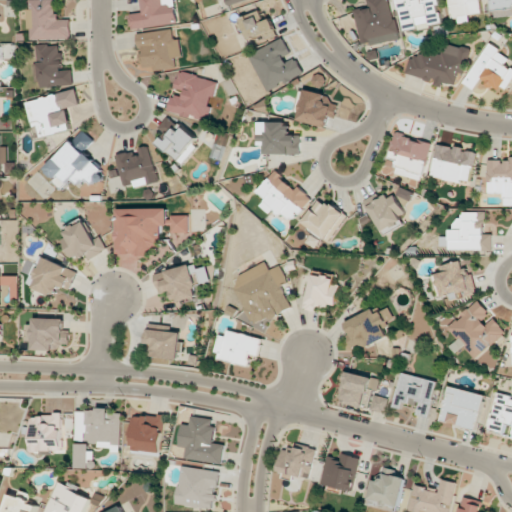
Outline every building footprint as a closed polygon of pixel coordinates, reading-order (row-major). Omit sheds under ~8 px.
[(71,19),(59,19),(58,0),(29,0),(30,40),(71,39),(71,19)] [(174,0),(141,0),(143,12),(130,14),(131,29),(177,23),(174,0)] [(355,9),(361,43),(370,42),(371,45),(398,40),(390,0),(367,0),(369,6),(355,9)] [(441,24),(437,0),(398,0),(403,29),(441,24)] [(480,0),(449,0),(452,22),(470,21),(469,15),(481,13),(480,0)] [(511,15),(511,0),(493,0),(495,17),(511,15)] [(239,19),(243,30),(245,29),(249,39),(261,34),(263,39),(277,33),(271,19),(264,21),(260,10),(239,19)] [(138,33),(139,48),(142,48),(144,71),(177,67),(176,58),(182,57),(180,38),(174,39),(173,29),(138,33)] [(305,75),(296,55),(292,57),(284,38),(250,53),(266,91),(305,75)] [(407,75),(443,83),(444,82),(461,85),(468,48),(445,43),(442,57),(412,51),(407,75)] [(74,85),(72,69),(63,69),(61,44),(37,46),(38,64),(36,64),(37,88),(74,85)] [(465,83),(475,89),(481,79),(499,90),(502,86),(507,89),(511,81),(511,67),(507,65),(511,57),(489,44),(465,83)] [(168,111),(190,117),(191,116),(206,120),(213,96),(215,96),(219,81),(180,71),(175,88),(185,90),(183,97),(173,94),(168,111)] [(27,100),(33,128),(38,127),(40,138),(73,130),(68,107),(80,104),(77,89),(27,100)] [(327,128),(331,115),(337,116),(339,106),(330,103),(332,96),(306,89),(298,120),(327,128)] [(157,143),(182,165),(198,147),(193,142),(197,138),(170,115),(159,128),(165,133),(157,143)] [(260,140),(266,140),(266,154),(301,154),(301,135),(291,135),(291,123),(260,122),(260,140)] [(78,134),(81,148),(91,145),(88,132),(78,134)] [(431,142),(395,133),(391,148),(400,151),(395,173),(421,180),(431,142)] [(0,162),(7,163),(8,147),(1,147),(1,134),(0,134),(0,162)] [(92,183),(104,171),(74,141),(46,168),(56,179),(55,181),(62,188),(73,177),(80,184),(86,178),(92,183)] [(431,176),(460,182),(461,178),(471,180),(476,151),(437,144),(431,176)] [(124,185),(134,183),(135,187),(159,182),(150,145),(136,149),(137,150),(117,155),(124,185)] [(487,160),(489,193),(503,193),(504,206),(511,205),(511,158),(502,159),(487,160)] [(257,191),(266,199),(260,205),(269,213),(273,209),(280,215),(282,213),(291,221),(312,198),(298,186),(296,188),(275,170),(257,191)] [(384,234),(404,223),(400,215),(405,213),(394,192),(380,200),(377,194),(365,200),(384,234)] [(329,241),(347,216),(320,197),(303,222),(329,241)] [(119,253),(139,253),(139,256),(150,256),(150,245),(160,245),(160,225),(173,225),(174,233),(189,233),(189,215),(168,215),(168,208),(119,208),(119,253)] [(450,250),(493,250),(493,234),(486,234),(486,212),(464,212),(464,218),(455,219),(455,229),(450,229),(450,250)] [(94,239),(85,218),(64,228),(68,236),(62,238),(72,260),(87,253),(89,258),(108,250),(101,236),(94,239)] [(60,285),(70,289),(78,271),(44,257),(32,287),(55,296),(60,285)] [(433,275),(439,297),(452,294),(453,300),(478,294),(471,268),(464,270),(462,260),(443,265),(445,272),(433,275)] [(234,277),(249,311),(240,314),(246,328),(261,322),(262,325),(279,318),(277,314),(292,307),(281,283),(288,280),(281,265),(270,270),(267,262),(234,277)] [(154,273),(160,294),(172,291),(175,302),(200,296),(195,273),(193,273),(191,264),(154,273)] [(319,311),(320,304),(338,306),(340,284),(332,284),(333,276),(310,274),(306,310),(319,311)] [(474,360),(507,334),(493,315),(492,316),(479,300),(461,314),(463,316),(449,327),(474,360)] [(346,322),(352,334),(347,336),(354,351),(388,336),(382,323),(394,318),(389,308),(379,313),(376,308),(346,322)] [(34,350),(62,350),(62,343),(70,344),(71,330),(65,329),(65,318),(35,318),(35,325),(28,325),(28,338),(34,338),(34,350)] [(152,357),(179,358),(180,331),(147,330),(147,343),(152,343),(152,357)] [(249,366),(252,353),(260,355),(264,338),(230,330),(228,336),(222,335),(217,358),(249,366)] [(381,378),(346,372),(340,402),(365,407),(368,389),(379,391),(381,378)] [(438,381),(402,372),(394,406),(402,408),(403,402),(410,403),(412,398),(420,400),(417,414),(429,417),(438,381)] [(485,395),(449,386),(441,420),(476,429),(485,395)] [(511,435),(511,395),(497,392),(488,431),(504,434),(506,424),(511,425),(511,433),(511,435)] [(371,409),(385,413),(389,398),(375,395),(371,409)] [(77,408),(76,440),(98,441),(98,447),(120,448),(122,413),(110,413),(111,410),(77,408)] [(32,415),(33,453),(63,452),(62,414),(32,415)] [(134,415),(132,449),(163,451),(165,416),(134,415)] [(187,459),(224,463),(226,444),(215,443),(218,419),(193,416),(192,424),(184,424),(181,447),(188,447),(187,459)] [(88,468),(88,459),(94,459),(93,451),(88,451),(88,443),(74,444),(75,468),(88,468)] [(279,472),(311,478),(316,449),(285,443),(279,472)] [(327,456),(323,485),(355,490),(360,456),(343,454),(342,459),(327,456)] [(177,505),(216,509),(221,471),(182,466),(177,505)] [(374,480),(368,504),(397,511),(408,475),(385,469),(382,482),(374,480)] [(450,511),(458,482),(442,478),(439,490),(416,484),(409,511),(414,511),(450,511)] [(86,511),(93,497),(60,483),(46,511),(86,511)] [(4,511),(36,511),(39,503),(9,495),(4,511)] [(460,511),(482,511),(481,511),(484,501),(464,497),(460,511)]
